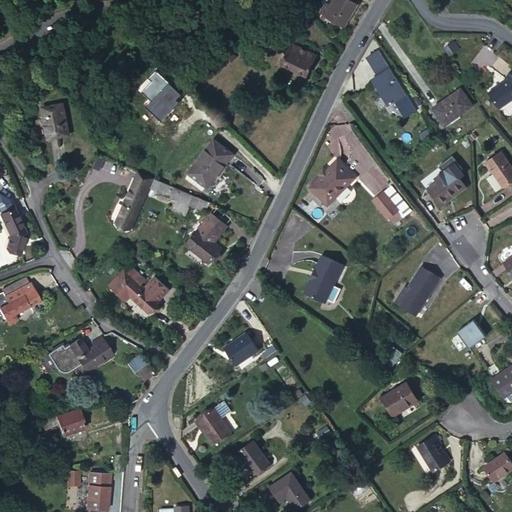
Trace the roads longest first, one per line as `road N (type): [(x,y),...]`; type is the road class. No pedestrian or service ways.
road 1 (residential): [(381,0),(248,268),(177,365),(152,416)]
road 2 (secondary): [(166,0),(66,17),(0,54)]
